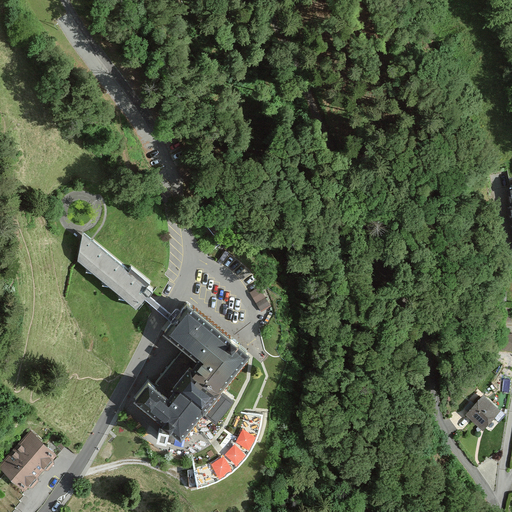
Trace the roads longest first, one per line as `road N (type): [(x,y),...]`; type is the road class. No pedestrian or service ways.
road 1 (residential): [(47,511),(126,383),(185,261),(179,203),(160,145),(64,0)]
road 2 (residential): [(261,0),(365,216),(379,265),(419,329),(443,426),(496,511)]
